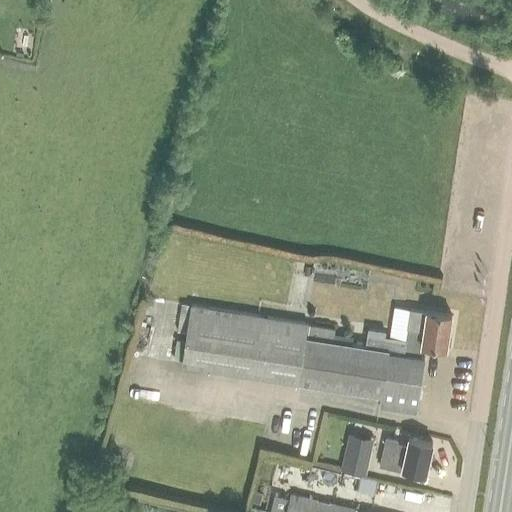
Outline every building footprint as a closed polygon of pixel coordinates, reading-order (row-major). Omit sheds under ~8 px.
[(425,358),(421,358),(423,346),(447,349),(452,315),(427,312),(410,310),(405,340),(384,337),(385,331),(368,328),(365,347),(333,342),(335,330),(308,326),(308,324),(181,304),(177,331),(187,333),(182,364),(383,396),(382,407),(417,412),(425,358)] [(350,434),(341,469),(363,474),(368,451),(360,449),(363,437),(350,434)] [(398,440),(386,438),(379,467),(403,472),(403,469),(426,474),(433,443),(409,438),(408,446),(397,444),(398,440)] [(336,483),(338,472),(317,467),(314,478),(336,483)] [(367,511),(290,494),(286,511),(367,511)]
